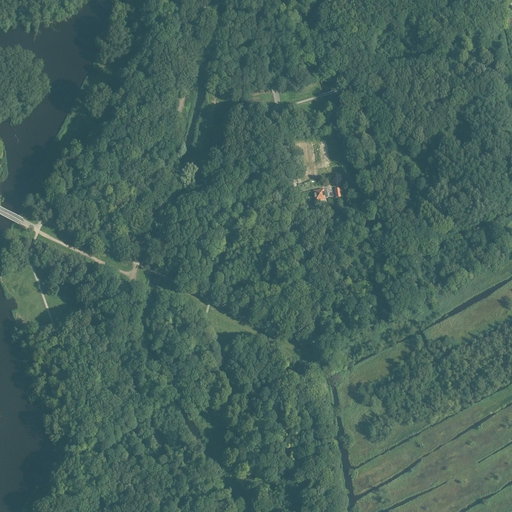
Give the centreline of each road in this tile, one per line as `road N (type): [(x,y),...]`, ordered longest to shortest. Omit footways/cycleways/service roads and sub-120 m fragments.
road 1 (unknown): [(204,0),(123,340),(178,511)]
road 2 (unknown): [(0,212),(132,278)]
